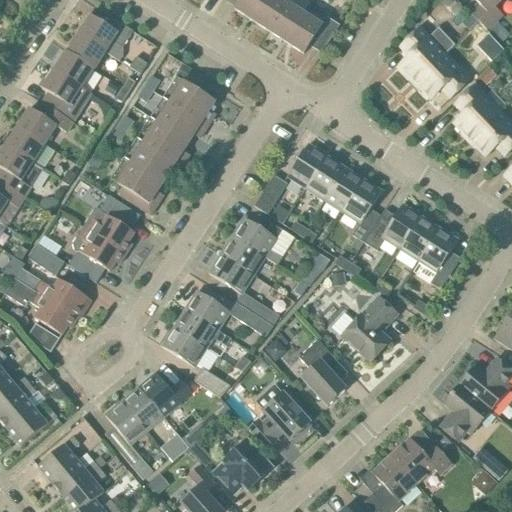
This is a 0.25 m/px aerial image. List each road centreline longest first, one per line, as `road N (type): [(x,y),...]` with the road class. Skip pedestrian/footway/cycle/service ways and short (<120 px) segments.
road 1 (residential): [(282,511),(413,393),(495,274),(503,243),(485,216),(328,114)]
road 2 (residential): [(91,370),(151,294),(283,87)]
road 3 (residential): [(283,87),(149,0)]
road 4 (residential): [(328,114),(403,0)]
